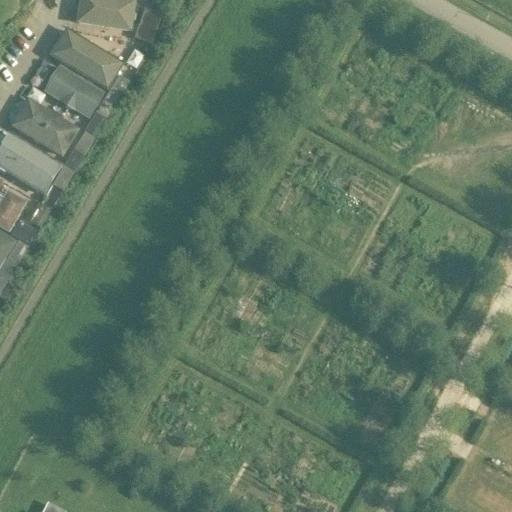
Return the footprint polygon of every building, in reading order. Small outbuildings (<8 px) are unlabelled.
[(99,0),(81,0),(78,31),(133,37),(136,4),(99,0)] [(161,16),(145,11),(135,40),(151,46),(161,16)] [(106,94),(121,70),(67,36),(51,60),(106,94)] [(60,72),(45,98),(90,123),(104,98),(60,72)] [(119,77),(107,96),(118,102),(129,83),(119,77)] [(106,121),(118,102),(107,96),(96,115),(106,121)] [(29,104),(13,132),(64,162),(80,134),(29,104)] [(84,158),(95,140),(85,133),(73,152),(84,158)] [(0,177),(31,198),(40,204),(52,187),(0,152),(0,177)] [(63,193),(74,174),(64,168),(53,186),(63,193)] [(0,199),(0,228),(9,233),(21,211),(0,199)] [(40,230),(51,211),(41,205),(30,224),(40,230)] [(36,233),(19,222),(11,235),(28,245),(36,233)] [(0,268),(15,245),(0,235),(0,268)] [(17,268),(28,249),(18,243),(7,261),(17,268)] [(322,324),(303,313),(287,341),(306,352),(322,324)] [(219,374),(206,397),(227,409),(240,386),(219,374)] [(511,427),(502,445),(500,444),(499,447),(511,454),(511,427)]
